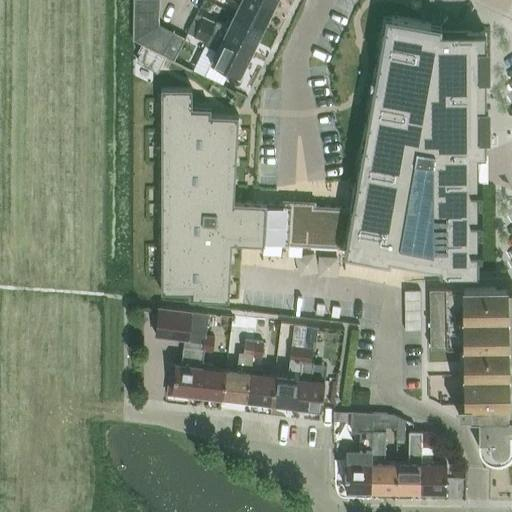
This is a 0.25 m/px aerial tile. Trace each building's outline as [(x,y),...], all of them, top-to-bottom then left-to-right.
[(158,0),(131,0),(132,10),(158,10),(158,0)] [(265,0),(235,0),(239,2),(233,14),(262,27),(274,4),(265,0)] [(132,10),(132,23),(158,23),(158,10),(132,10)] [(195,14),(191,23),(197,26),(201,17),(195,14)] [(197,26),(210,32),(221,38),(250,51),(262,27),(233,14),(227,26),(215,20),(214,23),(201,17),(197,26)] [(160,87),(160,292),(188,292),(188,297),(198,298),(227,300),(230,242),(240,243),(343,248),(342,253),(388,261),(389,257),(437,266),(437,273),(476,273),(476,254),(470,254),(470,243),(476,243),(476,224),(470,224),(470,213),(476,213),(476,194),(470,194),(470,183),(476,183),(476,167),(476,153),(484,153),(484,134),(478,134),(478,109),(484,109),(484,74),(478,74),(478,49),(484,49),(484,30),(440,30),(440,24),(390,15),(390,17),(388,29),(382,28),(376,63),(382,64),(378,88),(372,87),(365,122),(372,123),(367,147),(361,146),(355,181),(361,182),(357,206),(351,205),(350,207),(301,204),(246,202),(233,201),(237,115),(209,113),(209,110),(209,107),(191,106),(191,87),(160,87)] [(158,23),(132,23),(131,39),(140,44),(161,54),(173,31),(159,24),(158,23)] [(197,26),(191,23),(187,32),(193,35),(206,41),(210,32),(197,26)] [(185,37),(173,31),(161,54),(164,56),(173,60),(185,37)] [(206,41),(204,46),(215,51),(209,62),(238,76),(250,51),(221,38),(210,32),(206,41)] [(187,37),(182,55),(194,59),(200,41),(187,37)] [(156,72),(164,56),(140,44),(136,51),(139,52),(135,61),(156,72)] [(428,285),(409,285),(410,326),(428,326),(428,285)] [(511,287),(495,288),(428,289),(429,348),(463,348),(463,363),(469,363),(469,388),(464,388),(464,404),(457,404),(457,414),(468,414),(468,418),(477,418),(478,444),(479,451),(480,452),(481,454),(482,456),(484,457),(486,459),(489,460),(492,461),(494,462),(496,462),(499,461),(501,461),(504,460),(506,459),(507,458),(509,456),(510,455),(511,453),(511,451),(511,438),(508,439),(508,430),(511,429),(511,415),(507,416),(506,345),(505,302),(511,302),(511,287)] [(324,302),(315,301),(313,313),(322,314),(324,302)] [(340,305),(331,304),(329,316),(338,317),(340,305)] [(201,362),(202,349),(204,335),(207,313),(158,307),(155,336),(183,339),(180,364),(168,362),(168,363),(170,363),(166,394),(187,397),(188,393),(197,394),(201,362)] [(253,341),(256,319),(231,316),(230,327),(245,329),(244,340),(253,341)] [(303,345),(303,346),(312,347),(311,350),(314,350),(317,326),(306,325),(304,336),(304,337),(303,345)] [(213,336),(204,335),(202,349),(211,350),(213,336)] [(237,370),(225,369),(221,397),(246,400),(250,368),(252,356),(253,341),(244,340),(240,339),(237,370)] [(253,341),(252,356),(261,357),(262,342),(253,341)] [(288,377),(274,375),(271,403),(295,406),(302,346),(294,345),(293,345),(291,359),(289,358),(287,372),(288,372),(288,377)] [(312,347),(303,346),(302,346),(295,406),(305,407),(305,411),(320,413),(324,381),(310,379),(312,362),(310,362),(311,350),(312,347)] [(201,362),(197,394),(208,395),(207,399),(219,401),(219,396),(221,397),(225,369),(211,367),(212,363),(201,362)] [(261,369),(250,368),(246,400),(257,401),(256,405),(268,407),(268,403),(271,403),(274,375),(261,373),(261,369)] [(332,410),(332,420),(346,420),(347,411),(332,410)] [(372,431),(372,413),(351,412),(350,431),(358,432),(359,431),(372,431)] [(372,413),(372,431),(380,431),(384,431),(384,427),(396,428),(396,416),(392,415),(380,414),(372,413)] [(404,420),(396,416),(396,428),(395,439),(404,439),(404,420)] [(344,489),(344,493),(358,493),(359,489),(370,490),(371,490),(372,431),(359,431),(358,432),(358,448),(346,448),(345,461),(345,489),(344,489)] [(384,431),(380,431),(372,431),(371,490),(395,490),(396,462),(384,462),(384,431)] [(395,490),(395,493),(406,493),(406,490),(420,491),(420,458),(420,455),(421,446),(421,432),(412,432),(408,432),(407,462),(396,462),(395,490)] [(421,432),(421,446),(430,447),(430,432),(421,432)] [(420,458),(420,491),(445,491),(446,463),(431,463),(431,459),(432,447),(430,447),(421,446),(420,455),(420,458)]
